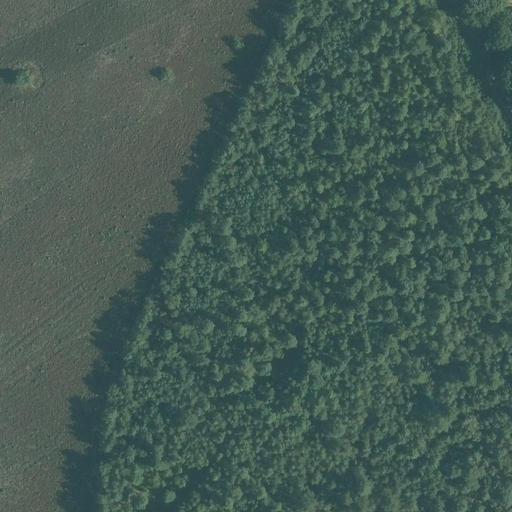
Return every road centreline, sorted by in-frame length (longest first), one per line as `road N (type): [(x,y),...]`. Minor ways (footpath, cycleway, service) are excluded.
road 1 (track): [(93,511),(99,391),(283,0)]
road 2 (track): [(511,406),(455,419),(399,492),(367,511)]
road 3 (track): [(457,0),(511,108)]
